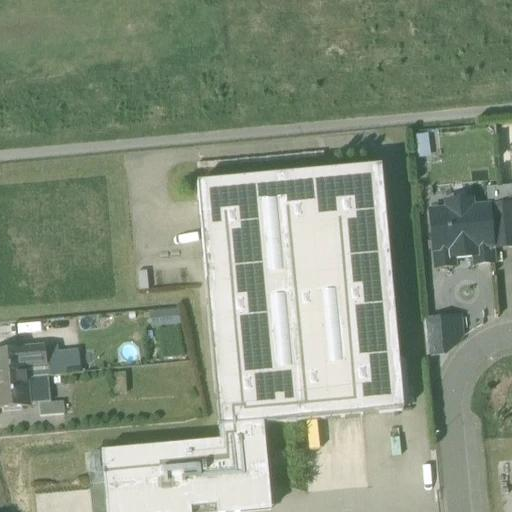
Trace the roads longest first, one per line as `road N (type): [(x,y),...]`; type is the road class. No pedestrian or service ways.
road 1 (track): [(511,108),(0,155)]
road 2 (residential): [(464,511),(453,386),(469,356),(511,337)]
